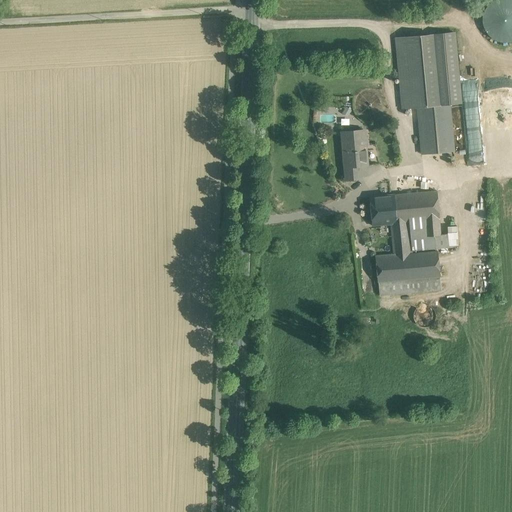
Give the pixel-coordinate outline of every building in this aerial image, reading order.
[(484,28),(487,33),(491,38),(497,41),(503,42),(509,42),(511,40),(511,0),(494,0),(489,4),(485,9),(483,15),(482,21),(484,28)] [(454,32),(431,34),(438,105),(449,104),(461,103),(454,32)] [(431,34),(395,38),(402,108),(417,107),(438,105),(431,34)] [(417,107),(422,154),(454,151),(449,104),(438,105),(417,107)] [(344,166),(346,180),(359,179),(358,166),(368,165),(366,150),(365,150),(363,131),(345,132),(346,141),(342,141),(344,155),(347,155),(348,165),(344,166)] [(437,191),(389,196),(391,223),(394,255),(416,253),(416,250),(458,247),(457,233),(441,234),(437,191)] [(389,196),(370,197),(373,225),(391,223),(389,196)] [(376,256),(379,295),(441,290),(438,251),(416,253),(394,255),(376,256)]
